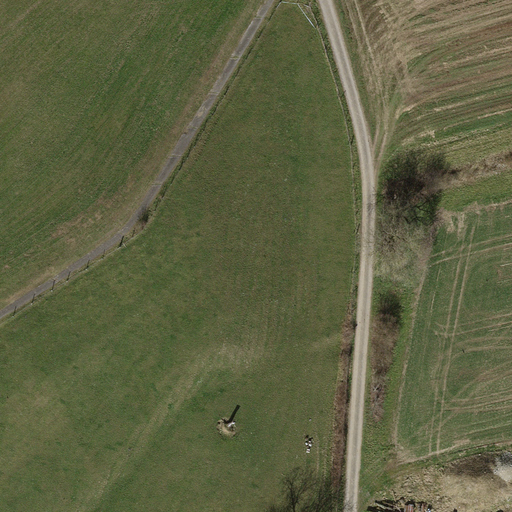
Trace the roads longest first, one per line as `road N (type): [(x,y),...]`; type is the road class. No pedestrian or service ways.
road 1 (track): [(324,0),(368,165),(351,511)]
road 2 (track): [(0,314),(130,227),(269,0)]
